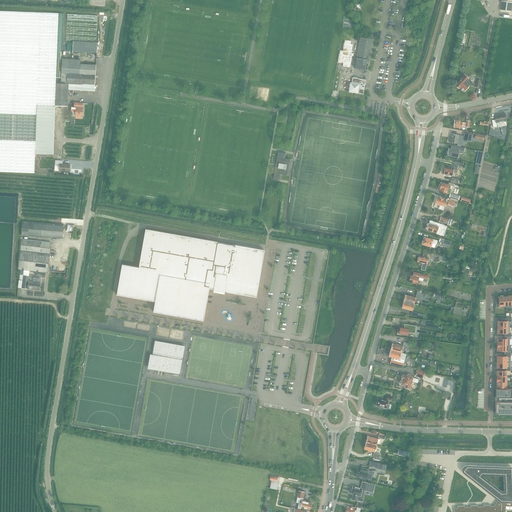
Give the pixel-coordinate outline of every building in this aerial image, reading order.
[(511,0),(505,0),(505,2),(502,2),(501,11),(510,12),(511,3),(508,2),(508,0),(511,0)] [(35,153),(53,154),(58,13),(0,10),(0,171),(34,173),(35,153)] [(367,48),(371,49),(373,39),(367,37),(360,36),(354,67),(365,69),(367,59),(365,59),(367,48)] [(352,56),(353,56),(354,53),(351,53),(353,44),(351,44),(351,41),(345,40),(343,51),(340,50),(338,62),(343,63),(342,66),(350,67),(352,56)] [(72,52),(96,53),(97,43),(73,41),(72,52)] [(68,90),(94,91),(96,65),(80,64),(80,60),(62,59),(61,84),(56,84),(55,106),(67,107),(68,90)] [(358,93),(362,94),(365,79),(351,77),(350,82),(349,82),(347,91),(355,92),(354,94),(357,94),(358,93)] [(459,88),(464,92),(471,84),(462,77),(454,86),(458,89),(459,88)] [(82,107),(83,107),(83,103),(74,103),(74,107),(71,107),(70,117),(76,117),(76,118),(81,119),(82,115),(83,115),(83,109),(82,109),(82,107)] [(499,123),(502,122),(502,121),(506,121),(504,114),(494,116),(495,120),(491,120),(492,127),(496,126),(495,123),(499,122),(499,123)] [(465,123),(460,122),(460,121),(457,120),(457,122),(454,121),(453,128),(461,129),(461,127),(469,127),(470,121),(465,121),(465,123)] [(450,141),(450,142),(457,143),(457,146),(461,146),(462,139),(471,141),(472,135),(464,133),(463,136),(451,134),(450,138),(449,137),(449,141),(450,141)] [(459,151),(463,152),(464,149),(457,147),(456,150),(449,148),(448,151),(447,151),(446,153),(448,154),(447,155),(457,158),(459,151)] [(286,153),(278,152),(273,178),(281,179),(282,175),(287,175),(290,158),(285,158),(286,153)] [(452,172),(456,173),(458,165),(462,166),(463,163),(454,161),(453,169),(445,167),(443,174),(452,176),(452,172)] [(450,185),(453,186),(454,184),(449,182),(448,185),(441,183),(439,191),(446,193),(447,193),(450,194),(449,197),(459,200),(460,196),(450,193),(451,190),(451,189),(449,189),(450,185)] [(447,198),(446,200),(436,197),(434,203),(440,205),(439,208),(444,210),(446,202),(448,203),(447,205),(451,206),(453,200),(447,198)] [(449,218),(448,219),(447,219),(441,217),(439,221),(446,223),(447,224),(450,225),(452,219),(449,218)] [(21,235),(62,238),(63,224),(22,221),(21,235)] [(434,225),(428,223),(426,230),(436,233),(436,234),(441,235),(443,228),(446,228),(446,226),(441,224),(435,222),(434,225)] [(122,264),(116,295),(155,301),(153,312),(203,320),(209,288),(227,292),(256,297),(264,250),(235,245),(217,242),(145,229),(139,265),(139,267),(122,264)] [(429,237),(428,239),(423,237),(421,244),(433,248),(435,247),(436,244),(438,241),(429,237)] [(18,269),(46,272),(49,242),(21,239),(18,269)] [(428,260),(431,260),(432,254),(427,253),(426,256),(422,255),(422,257),(418,256),(417,262),(422,263),(421,269),(425,270),(428,260)] [(418,280),(426,282),(428,276),(414,272),(413,276),(410,275),(409,282),(417,284),(418,280)] [(27,289),(39,290),(40,282),(28,281),(28,276),(23,275),(21,288),(27,289)] [(403,301),(413,304),(415,297),(405,295),(403,301)] [(496,301),(495,301),(496,307),(505,307),(504,296),(503,296),(503,295),(500,296),(500,297),(498,297),(499,301),(496,302),(496,301)] [(412,310),(413,304),(403,301),(401,308),(412,310)] [(505,321),(498,321),(498,327),(509,327),(510,322),(511,322),(511,318),(505,318),(505,321)] [(399,333),(399,334),(407,336),(408,332),(414,333),(415,327),(415,326),(404,324),(404,325),(404,328),(400,327),(399,330),(398,331),(398,332),(399,333)] [(509,327),(498,327),(497,333),(505,333),(505,336),(511,336),(511,333),(509,333),(509,327)] [(504,339),(497,339),(497,345),(509,345),(509,339),(511,339),(511,336),(505,336),(504,339)] [(152,355),(152,358),(151,358),(149,367),(163,370),(163,369),(180,372),(182,360),(182,357),(184,346),(174,344),(174,345),(154,342),(153,352),(152,355)] [(391,350),(401,353),(403,347),(392,344),(391,350)] [(509,345),(497,345),(497,350),(499,351),(504,351),(504,353),(511,354),(511,351),(509,350),(509,345)] [(400,359),(401,353),(391,350),(389,356),(400,359)] [(504,356),(497,356),(497,362),(509,362),(509,357),(510,357),(511,354),(504,353),(504,356)] [(509,362),(497,362),(497,367),(504,368),(504,371),(506,371),(510,371),(510,368),(509,368),(509,362)] [(415,376),(422,378),(424,372),(416,370),(415,376)] [(412,377),(409,377),(409,375),(406,374),(406,376),(402,375),(400,385),(405,386),(404,388),(409,389),(411,382),(416,383),(417,379),(412,378),(412,377)] [(511,389),(495,388),(495,397),(495,401),(495,414),(511,414),(511,397),(510,397),(511,389)] [(387,400),(390,400),(391,397),(385,395),(384,401),(377,399),(376,406),(385,408),(385,407),(390,408),(390,405),(386,404),(387,400)] [(365,442),(376,445),(377,442),(378,443),(379,439),(378,439),(367,436),(365,442)] [(374,452),(376,445),(365,442),(364,449),(374,452)] [(493,506),(490,506),(490,505),(483,505),(483,506),(477,507),(477,505),(470,505),(470,507),(464,507),(464,505),(457,506),(457,507),(454,507),(453,511),(511,511),(511,467),(510,467),(508,467),(501,466),(495,466),(488,466),(482,466),(469,465),(466,465),(465,465),(464,465),(464,466),(463,466),(463,467),(462,468),(462,469),(462,470),(463,470),(463,471),(464,472),(465,473),(464,474),(470,478),(475,482),(480,486),(485,490),(490,494),(495,498),(498,500),(493,506)] [(353,470),(352,476),(368,479),(370,471),(365,470),(358,468),(357,471),(353,470)] [(363,490),(373,493),(375,485),(365,482),(363,490)] [(362,489),(359,488),(355,487),(352,487),(351,494),(353,494),(351,499),(357,501),(358,495),(360,496),(362,489)] [(302,498),(303,492),(297,491),(296,497),(295,502),(298,503),(297,508),(300,508),(301,507),(309,509),(311,503),(306,502),(306,501),(305,501),(305,500),(302,499),(302,498)]
